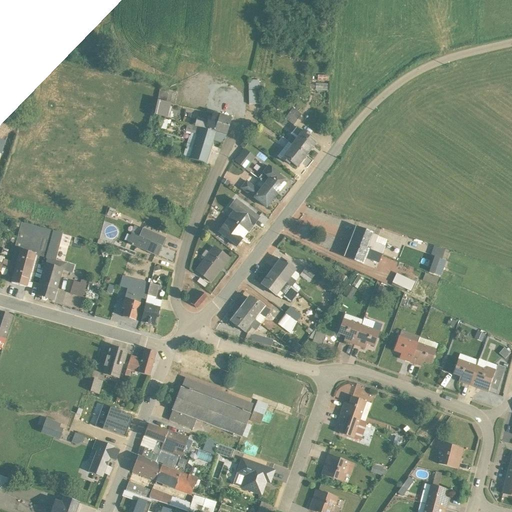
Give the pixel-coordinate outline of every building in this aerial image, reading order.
[(249,105),(258,104),(257,91),(262,90),(262,84),(259,84),(258,80),(247,81),(249,105)] [(174,106),(176,93),(159,89),(156,102),(170,105),(174,106)] [(170,105),(156,102),(153,116),(166,120),(170,105)] [(288,113),(297,120),(301,115),(293,108),(288,113)] [(293,125),(297,120),(288,113),(284,119),(293,125)] [(196,118),(193,127),(225,137),(231,120),(211,115),(210,118),(207,118),(206,121),(196,118)] [(161,118),(158,129),(165,131),(167,124),(169,125),(170,121),(161,118)] [(222,144),(225,137),(186,125),(184,132),(190,134),(188,136),(182,157),(205,165),(212,141),(222,144)] [(293,137),(293,138),(295,139),(290,145),(305,156),(314,144),(308,139),(309,137),(297,127),(291,135),(293,137)] [(290,163),(296,168),(305,156),(281,138),(277,143),(283,148),(277,157),(288,165),(290,163)] [(255,158),(243,149),(234,161),(249,173),(251,172),(247,168),(255,158)] [(280,174),(268,165),(257,180),(277,195),(286,182),(279,176),(280,174)] [(230,182),(223,178),(220,182),(227,187),(230,182)] [(246,181),(239,189),(266,209),(277,195),(263,184),(259,190),(246,181)] [(258,218),(234,200),(228,208),(233,212),(228,218),(247,233),(258,218)] [(115,211),(109,208),(106,216),(112,218),(115,211)] [(228,218),(217,233),(229,241),(225,246),(232,252),(236,247),(247,233),(228,218)] [(7,220),(6,225),(19,229),(21,223),(7,220)] [(45,258),(52,232),(28,225),(21,223),(19,229),(7,271),(13,273),(10,284),(29,288),(29,286),(31,286),(39,257),(45,258)] [(164,240),(133,226),(126,243),(157,257),(164,240)] [(386,241),(355,228),(349,243),(381,256),(384,247),(386,241)] [(62,235),(52,232),(48,244),(58,247),(62,235)] [(100,241),(99,244),(134,257),(135,253),(100,241)] [(378,264),(381,256),(349,243),(343,258),(362,266),(365,259),(378,264)] [(228,258),(214,247),(209,253),(205,250),(201,256),(205,259),(195,271),(209,282),(210,282),(228,258)] [(107,248),(100,251),(103,257),(110,255),(107,248)] [(0,272),(1,275),(4,276),(6,274),(10,262),(3,260),(4,258),(0,256),(0,272)] [(440,276),(445,261),(434,257),(429,272),(440,276)] [(67,263),(46,258),(44,265),(34,296),(53,302),(62,271),(64,272),(67,263)] [(280,258),(269,272),(297,293),(301,289),(294,283),(298,277),(298,275),(294,272),(296,270),(280,258)] [(315,275),(318,271),(308,264),(305,268),(315,275)] [(315,275),(305,268),(299,276),(308,283),(315,275)] [(289,303),(297,293),(269,272),(259,285),(275,297),(276,296),(281,300),(282,298),(289,303)] [(396,274),(390,286),(401,291),(403,289),(410,292),(414,282),(396,274)] [(437,280),(424,274),(422,280),(435,286),(437,280)] [(146,299),(149,284),(122,276),(119,287),(127,289),(124,299),(123,299),(120,309),(123,310),(121,318),(135,322),(141,299),(145,300),(146,299)] [(351,286),(357,290),(363,280),(358,276),(351,286)] [(199,278),(196,282),(204,288),(207,284),(199,278)] [(81,298),(86,282),(80,280),(79,283),(73,282),(69,294),(81,298)] [(147,296),(156,298),(158,286),(149,284),(147,296)] [(348,286),(342,295),(350,300),(355,291),(348,286)] [(375,295),(383,298),(386,289),(377,286),(375,295)] [(98,295),(86,292),(84,298),(96,301),(98,295)] [(196,309),(206,297),(200,292),(190,304),(196,309)] [(248,297),(239,309),(254,321),(260,325),(269,311),(258,302),(257,303),(248,297)] [(144,306),(159,309),(160,302),(146,298),(144,306)] [(157,316),(159,309),(144,306),(140,323),(153,326),(156,316),(157,316)] [(284,314),(296,322),(300,315),(290,307),(284,314)] [(247,333),(251,336),(255,331),(250,327),(254,321),(239,309),(230,322),(246,334),(247,333)] [(0,348),(2,349),(11,317),(0,313),(0,348)] [(296,322),(284,314),(277,324),(290,334),(296,322)] [(362,321),(345,314),(337,334),(344,337),(343,342),(353,346),(354,346),(362,321)] [(362,321),(354,346),(364,349),(366,345),(374,347),(382,325),(363,319),(362,321)] [(455,322),(448,319),(446,325),(453,328),(455,322)] [(249,335),(247,341),(270,347),(272,341),(264,338),(265,336),(255,331),(251,336),(249,335)] [(399,359),(410,363),(419,337),(400,331),(393,352),(400,355),(399,359)] [(325,336),(316,332),(312,343),(321,346),(325,336)] [(484,335),(476,332),(473,339),(480,342),(484,335)] [(419,338),(410,363),(421,367),(423,362),(430,365),(437,345),(419,338)] [(300,346),(294,341),(289,347),(296,351),(300,346)] [(124,351),(109,347),(100,374),(117,379),(123,361),(122,360),(124,351)] [(504,348),(497,355),(504,361),(511,354),(504,348)] [(130,371),(148,377),(155,353),(144,350),(141,362),(137,361),(138,358),(130,356),(124,375),(128,377),(130,371)] [(477,361),(459,355),(452,375),(464,379),(462,384),(469,386),(477,361)] [(488,393),(498,366),(478,359),(477,361),(469,386),(488,393)] [(90,392),(98,395),(102,382),(93,379),(93,380),(90,392)] [(184,379),(168,420),(192,430),(195,421),(240,438),(240,437),(246,439),(251,426),(245,424),(252,405),(184,379)] [(343,404),(340,414),(365,423),(371,405),(351,397),(348,405),(343,404)] [(256,401),(249,421),(259,424),(262,416),(263,416),(267,405),(256,401)] [(337,434),(360,442),(366,423),(365,423),(340,414),(336,425),(340,427),(337,434)] [(60,424),(46,419),(41,433),(58,440),(62,430),(58,428),(60,424)] [(191,443),(187,441),(188,438),(168,431),(167,432),(148,425),(143,437),(162,444),(159,451),(180,458),(183,451),(187,452),(191,443)] [(74,433),(71,443),(77,445),(82,442),(83,437),(74,433)] [(398,447),(400,439),(395,437),(392,445),(398,447)] [(95,452),(87,473),(101,478),(103,474),(107,476),(110,468),(106,466),(109,459),(115,461),(119,451),(113,449),(114,448),(95,440),(91,450),(95,452)] [(462,449),(440,443),(437,452),(440,453),(437,464),(457,469),(462,449)] [(215,454),(230,459),(233,451),(218,445),(215,454)] [(137,455),(147,459),(150,451),(147,450),(140,447),(137,455)] [(175,470),(180,458),(159,451),(158,454),(150,451),(147,459),(175,470)] [(327,455),(320,475),(343,483),(346,474),(350,476),(354,465),(327,455)] [(160,466),(137,457),(132,472),(154,482),(160,466)] [(236,473),(232,485),(260,495),(265,482),(269,483),(273,471),(240,459),(235,473),(236,473)] [(372,465),(370,472),(379,475),(380,473),(383,474),(386,468),(374,464),(373,466),(372,465)] [(154,482),(174,490),(180,473),(160,466),(154,482)] [(430,486),(429,485),(423,484),(419,502),(425,503),(425,504),(445,509),(448,499),(443,497),(445,490),(437,488),(441,474),(434,472),(430,486)] [(174,490),(190,496),(196,478),(188,475),(187,476),(180,473),(174,490)] [(511,475),(507,474),(502,494),(511,497),(511,475)] [(9,479),(0,475),(0,489),(5,491),(9,479)] [(128,482),(125,491),(148,499),(151,491),(128,482)] [(409,488),(401,486),(398,496),(406,498),(409,488)] [(151,491),(148,499),(168,506),(171,498),(171,497),(152,490),(151,491)] [(337,498),(315,491),(308,510),(313,511),(338,511),(339,509),(334,507),(337,498)] [(187,511),(212,511),(215,503),(193,496),(190,505),(187,511)] [(55,500),(51,509),(59,511),(75,511),(78,503),(63,498),(61,503),(55,500)] [(168,506),(184,511),(187,511),(190,505),(171,498),(168,506)] [(138,500),(133,511),(151,511),(147,511),(150,504),(138,500)] [(269,511),(271,507),(260,502),(256,511),(269,511)]
